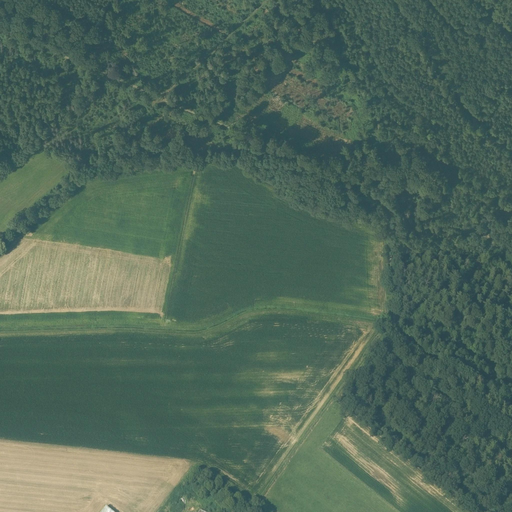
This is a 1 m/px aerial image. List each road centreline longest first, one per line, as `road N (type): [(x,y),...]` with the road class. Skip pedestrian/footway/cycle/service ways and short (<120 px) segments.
road 1 (track): [(271,148),(382,197),(393,219),(395,328),(420,353),(511,402)]
road 2 (track): [(0,245),(266,0)]
road 3 (track): [(0,27),(271,148)]
road 4 (track): [(81,171),(271,148)]
